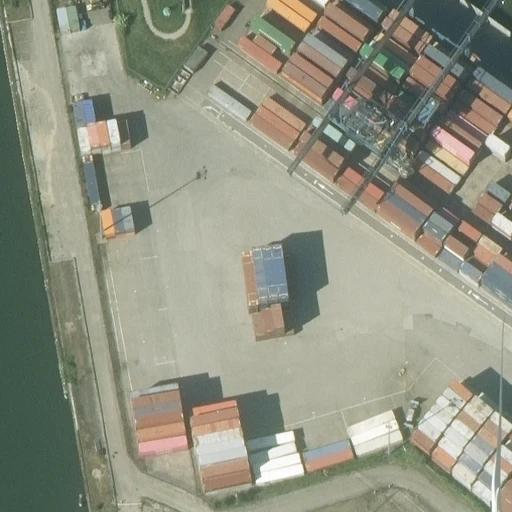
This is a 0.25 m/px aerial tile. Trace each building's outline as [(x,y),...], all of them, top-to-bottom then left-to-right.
[(58,10),(61,34),(80,32),(77,8),(58,10)] [(380,34),(370,48),(394,65),(404,51),(380,34)] [(291,87),(325,104),(331,92),(297,76),(291,87)] [(369,137),(406,167),(422,147),(396,126),(405,115),(394,106),(369,137)] [(426,151),(465,177),(485,146),(447,120),(426,151)] [(301,144),(341,173),(353,155),(314,127),(301,144)] [(511,298),(511,256),(463,226),(459,231),(436,217),(438,215),(395,188),(396,177),(359,153),(344,177),(357,186),(338,184),(327,200),(367,225),(378,208),(376,222),(390,224),(391,221),(397,222),(394,244),(453,281),(470,254),(495,269),(481,290),(491,296),(511,298)] [(447,193),(457,178),(423,154),(413,169),(447,193)] [(491,186),(511,196),(511,182),(497,175),(491,186)] [(451,201),(509,240),(511,235),(511,213),(463,181),(451,201)] [(223,253),(271,251),(269,202),(221,205),(223,253)] [(109,261),(151,256),(145,208),(103,212),(109,261)] [(151,262),(102,268),(108,315),(157,309),(151,262)] [(225,317),(234,365),(313,352),(304,303),(225,317)] [(431,461),(451,478),(503,416),(463,382),(447,402),(466,417),(456,429),(438,414),(417,440),(436,456),(431,461)] [(359,453),(406,435),(398,415),(351,433),(359,453)] [(128,425),(133,448),(180,439),(175,416),(128,425)] [(206,499),(254,486),(242,442),(194,455),(206,499)]
